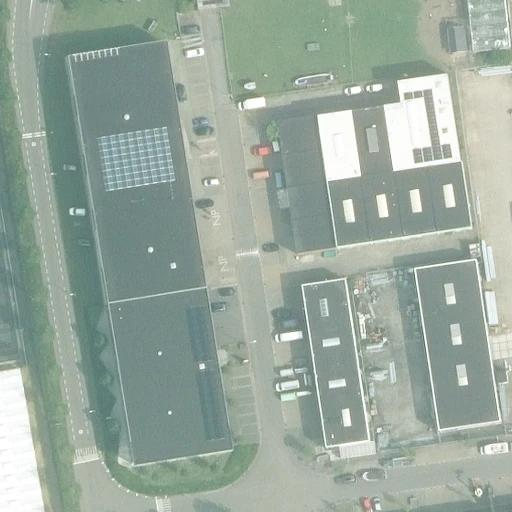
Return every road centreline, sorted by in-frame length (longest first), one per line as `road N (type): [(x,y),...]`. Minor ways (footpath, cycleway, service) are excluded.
road 1 (tertiary): [(31,0),(33,135),(93,511)]
road 2 (unclassified): [(280,492),(211,24)]
road 3 (unclassified): [(280,492),(511,460)]
